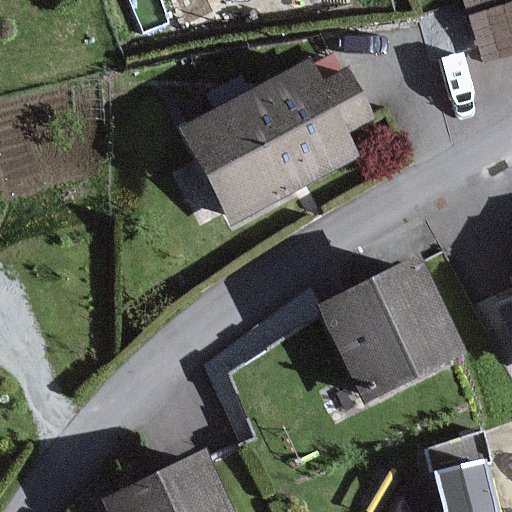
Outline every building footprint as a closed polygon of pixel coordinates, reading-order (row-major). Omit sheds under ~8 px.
[(504,0),(463,0),(467,12),(504,0)] [(511,55),(511,0),(504,0),(467,12),(483,64),(511,55)] [(367,126),(344,80),(317,94),(305,70),(186,130),(233,223),(354,162),(343,138),(367,126)] [(457,358),(412,269),(320,315),(364,404),(457,358)] [(511,299),(494,308),(511,344),(511,299)] [(492,511),(478,445),(428,455),(440,511),(492,511)] [(224,511),(201,461),(102,506),(105,511),(224,511)]
